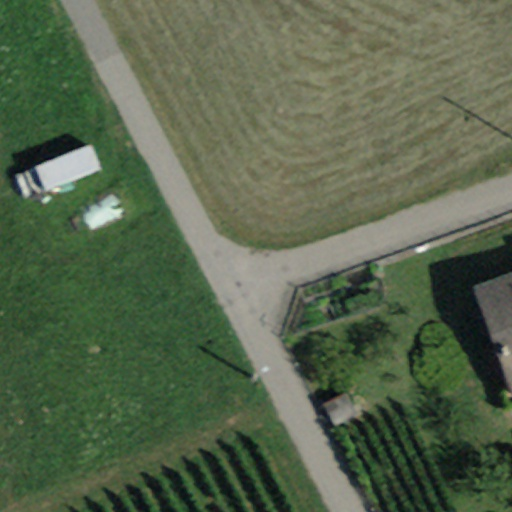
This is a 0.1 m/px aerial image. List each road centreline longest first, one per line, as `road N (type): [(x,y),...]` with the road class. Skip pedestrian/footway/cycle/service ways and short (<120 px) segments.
road 1 (residential): [(236,296),(72,0)]
road 2 (residential): [(511,193),(236,296)]
road 3 (residential): [(347,511),(236,296)]
